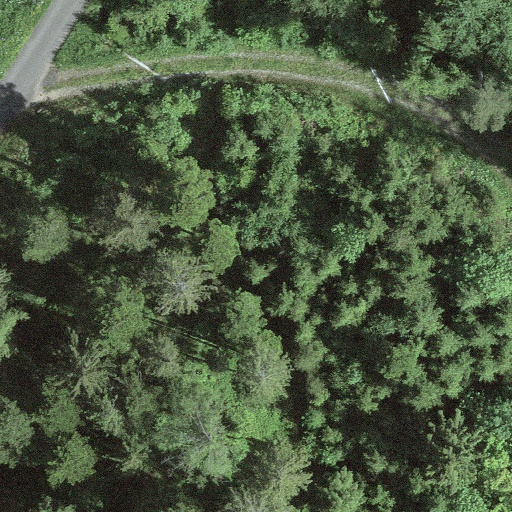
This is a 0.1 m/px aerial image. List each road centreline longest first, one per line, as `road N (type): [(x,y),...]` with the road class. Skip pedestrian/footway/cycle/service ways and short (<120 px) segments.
road 1 (track): [(4,96),(204,63),(312,68),(431,106),(511,172)]
road 2 (unclassified): [(0,102),(71,0)]
